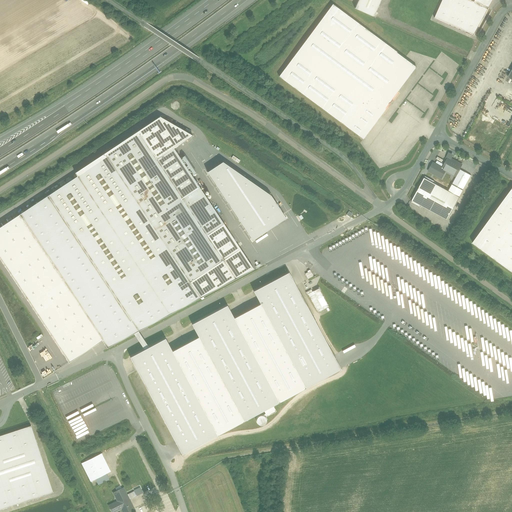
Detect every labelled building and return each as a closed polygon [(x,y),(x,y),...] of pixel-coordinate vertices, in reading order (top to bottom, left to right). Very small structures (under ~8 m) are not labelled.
[(357,0),(355,6),(375,15),(381,0),(357,0)] [(475,0),(441,0),(433,18),(474,35),(492,0),(475,0)] [(414,67),(329,5),(277,77),(362,139),(414,67)] [(138,53),(145,48),(142,43),(128,52),(131,57),(138,53)] [(32,118),(34,121),(46,114),(44,111),(32,118)] [(78,177),(50,196),(20,216),(0,229),(0,257),(3,262),(53,337),(70,362),(103,340),(109,348),(202,299),(255,269),(175,149),(194,136),(161,117),(76,173),(78,177)] [(442,168),(441,170),(445,173),(455,178),(459,170),(462,165),(448,157),(442,168)] [(441,170),(442,168),(433,162),(427,172),(441,179),(445,173),(441,170)] [(224,164),(208,174),(254,243),(287,220),(272,198),(224,164)] [(470,176),(459,170),(455,178),(452,185),(463,190),(470,176)] [(463,200),(423,178),(410,201),(451,222),(463,200)] [(511,191),(473,245),(511,272),(511,191)] [(307,279),(313,276),(310,270),(304,273),(307,279)] [(289,272),(254,291),(262,306),(307,388),(342,369),(289,272)] [(316,313),(328,307),(318,287),(311,290),(310,289),(305,291),(311,304),(312,304),(316,313)] [(228,305),(192,324),(201,339),(245,421),(281,402),(236,320),(228,305)] [(262,306),(236,320),(281,402),(307,388),(262,306)] [(174,354),(166,339),(131,358),(183,454),(218,435),(174,354)] [(201,339),(174,354),(218,435),(245,421),(201,339)] [(0,510),(53,493),(31,426),(0,435),(0,510)] [(101,452),(81,463),(91,482),(94,480),(105,474),(111,471),(101,452)] [(105,474),(94,480),(97,486),(108,480),(105,474)] [(131,499),(138,496),(144,493),(141,488),(128,494),(124,486),(122,488),(121,486),(116,488),(117,490),(113,492),(117,501),(108,506),(111,511),(119,511),(122,511),(133,511),(137,510),(131,499)]
